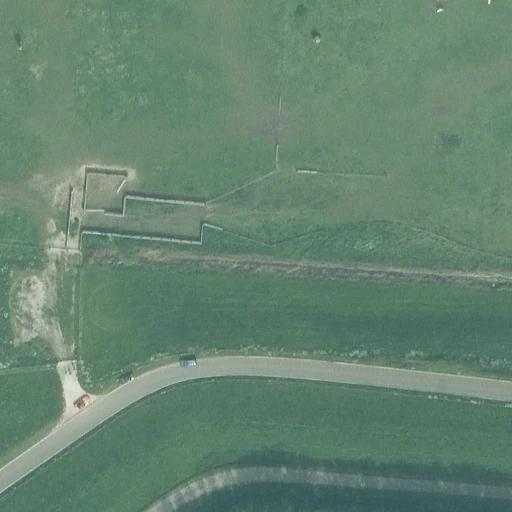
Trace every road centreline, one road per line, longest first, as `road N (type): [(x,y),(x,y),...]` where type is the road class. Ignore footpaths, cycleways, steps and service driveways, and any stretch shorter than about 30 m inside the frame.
road 1 (unclassified): [(0,482),(129,393),(194,370),(294,369),(511,394)]
road 2 (unclassified): [(159,511),(215,480),(262,474),(511,493)]
